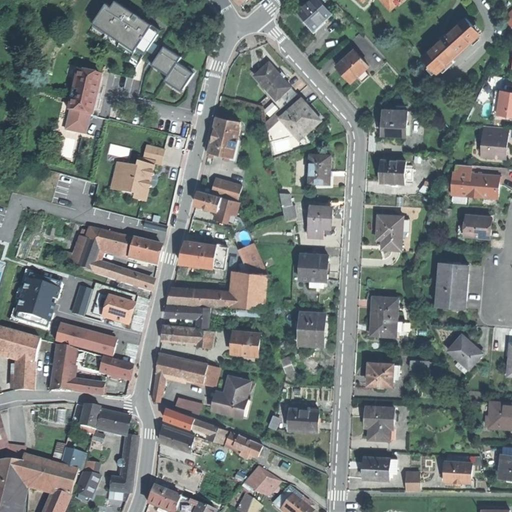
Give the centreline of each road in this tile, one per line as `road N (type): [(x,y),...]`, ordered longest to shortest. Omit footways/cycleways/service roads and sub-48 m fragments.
road 1 (residential): [(340,511),(359,134),(261,18)]
road 2 (tertiary): [(141,404),(230,32)]
road 3 (residential): [(0,401),(141,404)]
